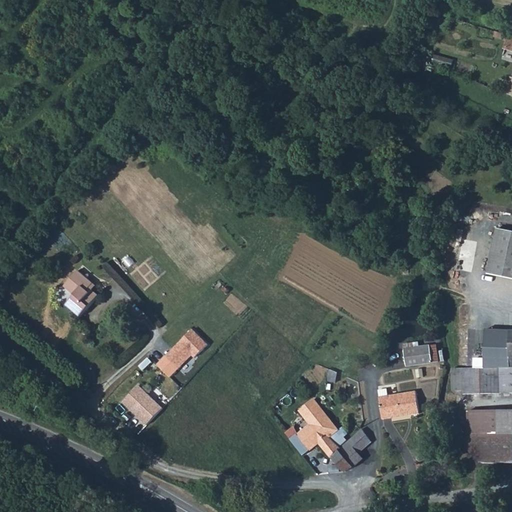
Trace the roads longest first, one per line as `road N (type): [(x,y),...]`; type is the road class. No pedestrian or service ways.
road 1 (secondary): [(192,511),(132,473),(0,414)]
road 2 (unclassified): [(511,487),(358,511)]
road 3 (secondary): [(0,433),(119,489)]
